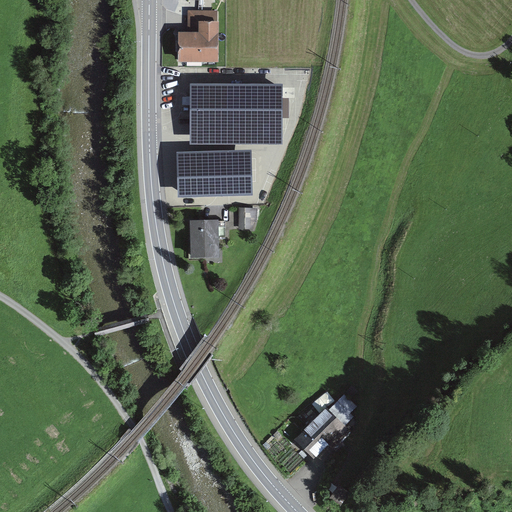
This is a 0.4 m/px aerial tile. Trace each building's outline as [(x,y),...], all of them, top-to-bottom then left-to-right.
[(181,62),(216,62),(215,16),(191,16),(191,37),(181,37),(181,62)] [(193,91),(193,142),(279,142),(279,90),(193,91)] [(179,158),(181,196),(250,194),(248,156),(179,158)] [(258,207),(239,207),(239,229),(254,229),(254,220),(258,220),(258,207)] [(216,224),(193,224),(194,257),(216,257),(216,224)] [(335,401),(298,439),(314,455),(329,439),(332,443),(354,420),(335,401)]
